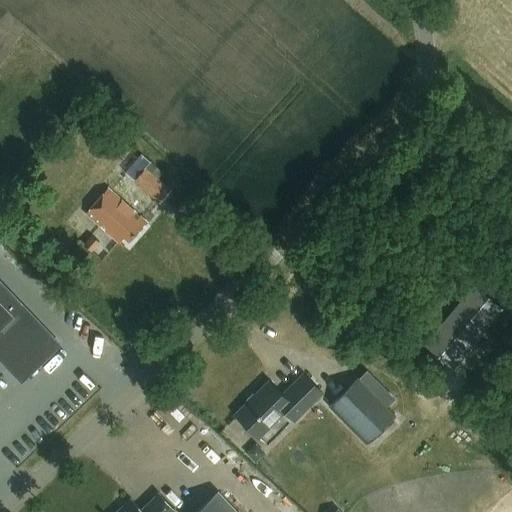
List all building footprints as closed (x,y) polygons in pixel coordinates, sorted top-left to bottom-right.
[(125,173),(158,203),(170,190),(146,167),(149,163),(141,156),(125,173)] [(131,235),(146,218),(108,185),(86,210),(118,237),(125,230),(131,235)] [(0,360),(21,383),(62,344),(0,279),(0,360)] [(267,380),(234,413),(257,437),(283,410),(292,420),(320,392),(302,373),(281,394),(267,380)] [(393,417),(357,378),(329,404),(365,443),(393,417)] [(235,511),(216,491),(193,511),(235,511)] [(114,511),(175,511),(157,492),(139,509),(129,498),(114,511)]
